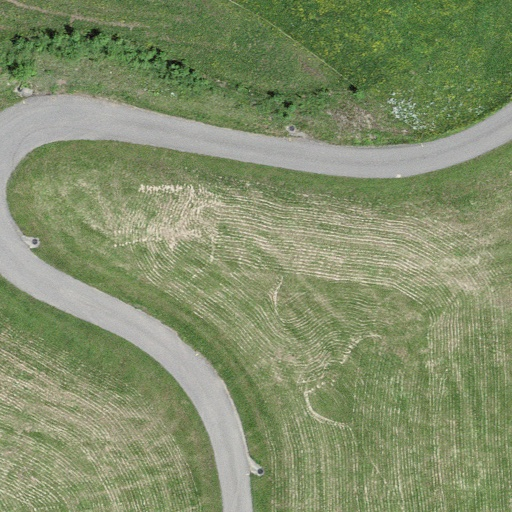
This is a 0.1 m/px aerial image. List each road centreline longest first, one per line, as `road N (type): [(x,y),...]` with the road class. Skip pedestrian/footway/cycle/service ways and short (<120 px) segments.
road 1 (unclassified): [(0,147),(28,126),(87,120),(384,164),(452,151),(511,120)]
road 2 (unclassified): [(238,511),(227,438),(198,380),(148,335),(33,275),(0,240)]
